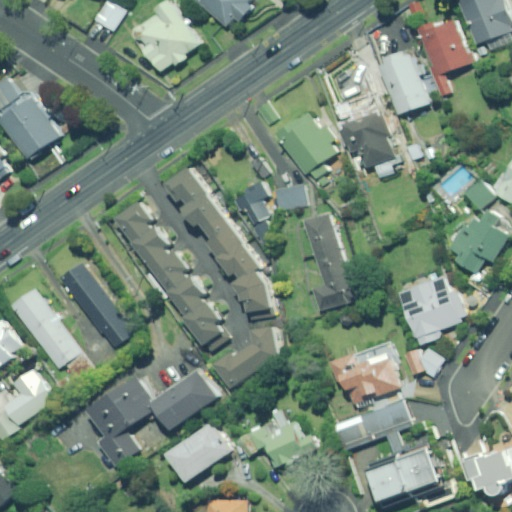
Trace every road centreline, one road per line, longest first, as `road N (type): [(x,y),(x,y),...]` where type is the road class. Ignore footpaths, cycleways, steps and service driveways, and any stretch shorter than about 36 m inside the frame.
road 1 (unknown): [(75,196),(155,321),(142,358),(62,425)]
road 2 (secondary): [(162,135),(357,0)]
road 3 (unknown): [(137,152),(249,327)]
road 4 (residential): [(162,135),(99,79),(0,11)]
road 5 (secondary): [(0,248),(162,135)]
road 6 (unknown): [(20,234),(104,356)]
